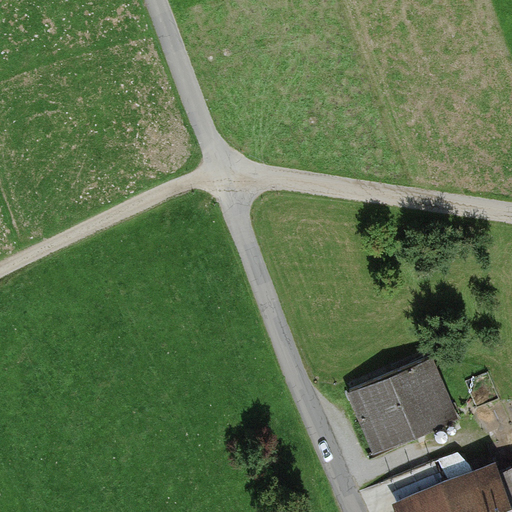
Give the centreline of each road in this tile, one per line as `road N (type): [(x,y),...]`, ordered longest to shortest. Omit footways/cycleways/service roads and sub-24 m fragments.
road 1 (unclassified): [(224,177),(358,511)]
road 2 (unclassified): [(511,215),(224,177)]
road 3 (track): [(0,272),(189,181),(224,177)]
road 4 (unclassified): [(156,0),(224,177)]
